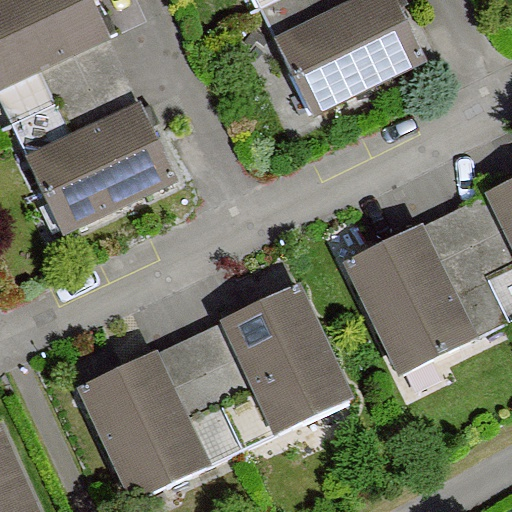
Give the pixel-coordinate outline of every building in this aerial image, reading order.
[(11,129),(120,78),(103,42),(108,39),(89,0),(6,0),(0,3),(0,89),(37,73),(54,108),(11,128),(11,129)] [(254,0),(260,11),(282,0),(254,0)] [(312,117),(424,63),(393,0),(282,0),(260,11),(312,117)] [(62,236),(175,182),(142,112),(137,113),(120,78),(11,129),(62,236)] [(456,219),(509,327),(511,325),(511,186),(490,197),(492,201),(456,219)] [(348,266),(403,379),(509,327),(456,219),(421,236),(418,232),(348,266)] [(191,346),(242,455),(349,405),(296,291),(225,325),(227,329),(191,346)] [(82,392),(135,505),(242,455),(191,346),(155,363),(153,359),(82,392)] [(0,511),(33,511),(0,437),(0,511)]
